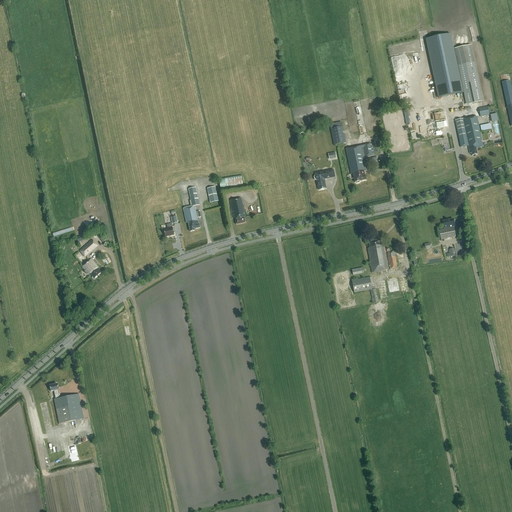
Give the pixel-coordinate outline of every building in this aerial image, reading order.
[(463,93),(450,34),(426,39),(438,98),(463,93)] [(483,102),(471,46),(455,49),(466,105),(483,102)] [(502,83),(511,126),(511,90),(510,81),(502,83)] [(489,115),(488,107),(479,109),(480,117),(489,115)] [(476,148),(484,147),(477,116),(455,121),(461,147),(469,146),(470,154),(472,154),(472,156),(478,155),(476,148)] [(334,145),(346,143),(344,134),(342,134),(342,131),(344,131),(343,127),(331,129),(334,145)] [(373,142),(373,144),(346,149),(351,174),(353,174),(355,183),(357,184),(360,183),(361,182),(366,180),(364,172),(370,170),(369,165),(367,166),(365,167),(363,158),(375,155),(374,148),(377,148),(375,141),(373,142)] [(319,190),(326,189),(324,180),(335,177),(333,170),(315,174),(316,176),(315,177),(314,177),(315,180),(316,181),(317,180),(319,190)] [(243,186),(241,175),(219,179),(221,189),(243,186)] [(219,201),(215,187),(207,189),(210,203),(219,201)] [(194,229),(200,228),(199,224),(198,224),(195,207),(199,206),(196,188),(189,189),(193,207),(184,209),(187,223),(189,223),(191,232),(195,231),(194,229)] [(236,225),(245,223),(244,218),(245,218),(241,198),(230,201),(234,218),(235,218),(236,225)] [(441,240),(456,237),(454,228),(455,228),(453,219),(442,221),(444,229),(439,230),(441,240)] [(165,237),(174,235),(172,227),(167,228),(168,229),(164,230),(165,237)] [(103,242),(106,240),(100,232),(97,234),(103,242)] [(372,273),(388,270),(384,245),(382,246),(380,240),(373,241),(373,239),(368,240),(370,248),(368,249),(372,273)] [(79,251),(85,258),(98,246),(92,240),(79,251)] [(390,269),(397,268),(395,252),(387,253),(390,269)] [(94,279),(101,273),(97,269),(99,268),(91,260),(83,267),(89,275),(90,274),(91,276),(92,275),(94,279)] [(369,277),(352,281),(354,293),(372,290),(369,277)] [(60,424),(84,419),(79,394),(60,398),(59,391),(58,391),(57,385),(50,386),(51,392),(54,391),(56,399),(55,399),(60,424)]
